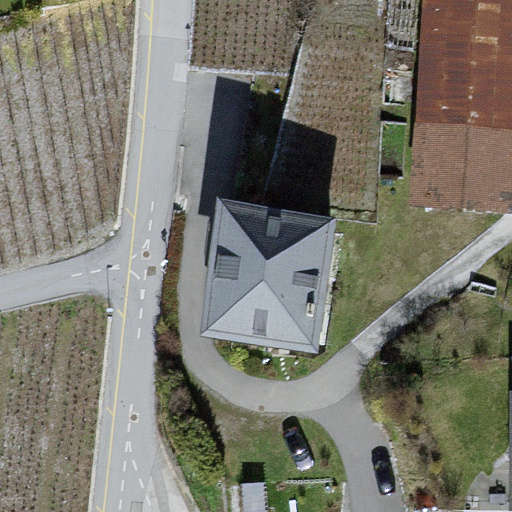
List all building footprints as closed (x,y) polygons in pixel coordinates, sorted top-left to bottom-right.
[(0,0),(0,18),(45,9),(44,0),(0,0)] [(511,0),(440,0),(437,54),(511,58),(511,0)] [(432,124),(511,127),(511,58),(437,54),(432,124)] [(507,208),(511,135),(511,127),(432,124),(427,204),(507,208)] [(228,247),(222,289),(215,338),(315,351),(331,232),(232,218),(228,247)]
